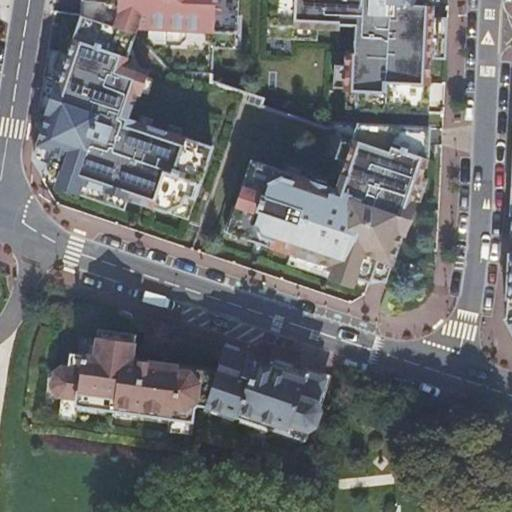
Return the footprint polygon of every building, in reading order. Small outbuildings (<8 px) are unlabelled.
[(82,0),(82,16),(69,55),(63,72),(59,84),(56,83),(46,114),(48,115),(38,145),(53,150),(48,164),(45,172),(59,178),(56,186),(78,193),(82,183),(128,198),(169,212),(169,210),(181,204),(184,195),(195,198),(212,148),(179,137),(167,133),(150,127),(138,123),(127,119),(136,92),(140,93),(141,91),(145,79),(146,76),(143,70),(130,66),(118,62),(122,50),(131,46),(137,27),(150,28),(149,38),(155,44),(179,45),(186,39),(187,30),(212,31),(236,32),(237,0),(82,0)] [(272,0),(272,25),(317,27),(339,28),(339,25),(355,25),(354,62),(347,61),(346,76),(345,101),(345,103),(356,103),(356,109),(427,113),(430,58),(434,58),(435,18),(432,18),(432,6),(432,0),(272,0)] [(447,19),(435,18),(434,58),(445,59),(447,19)] [(317,27),(272,25),(271,38),(316,40),(317,27)] [(236,32),(212,31),(212,47),(235,48),(236,32)] [(118,62),(130,66),(134,53),(131,46),(122,50),(118,62)] [(63,72),(69,55),(59,51),(53,69),(63,72)] [(345,101),(346,76),(335,76),(334,100),(345,101)] [(153,81),(145,79),(141,91),(149,94),(153,81)] [(138,123),(150,127),(153,119),(141,115),(138,123)] [(167,133),(179,137),(182,129),(170,125),(167,133)] [(427,165),(429,128),(371,125),(364,144),(353,140),(352,144),(346,161),(337,189),(327,186),(314,182),(298,177),(286,173),(252,161),(236,209),(249,213),(242,237),(291,253),(334,268),(330,278),(352,286),(355,277),(370,282),(371,277),(378,259),(393,264),(405,235),(402,234),(417,192),(422,178),(427,165)] [(364,144),(371,125),(359,125),(353,140),(364,144)] [(346,161),(352,144),(342,140),(336,158),(346,161)] [(48,164),(53,150),(38,145),(33,159),(48,164)] [(288,165),(286,173),(298,177),(301,169),(288,165)] [(317,175),(314,182),(327,186),(329,179),(317,175)] [(427,180),(422,178),(417,192),(422,194),(427,180)] [(128,198),(82,183),(78,193),(124,209),(128,198)] [(169,210),(169,212),(188,219),(195,198),(184,195),(181,204),(169,210)] [(242,237),(249,213),(236,209),(233,208),(225,231),(242,237)] [(334,268),(291,253),(288,264),(330,278),(334,268)] [(393,264),(378,259),(371,277),(386,282),(393,264)] [(269,426),(304,438),(326,379),(225,345),(217,370),(164,362),(165,356),(174,327),(152,319),(143,347),(134,343),(135,334),(99,329),(98,339),(89,337),(86,354),(70,352),(68,366),(62,365),(55,371),(52,387),(58,394),(63,395),(77,397),(76,403),(115,409),(131,411),(171,417),(192,420),(194,402),(205,404),(207,404),(236,414),(240,416),(269,426)] [(77,397),(63,395),(60,416),(74,417),(76,403),(77,397)] [(236,414),(207,404),(205,409),(234,420),(236,414)] [(269,426),(240,416),(238,421),(268,431),(269,426)] [(192,420),(171,417),(169,429),(190,432),(192,420)]
